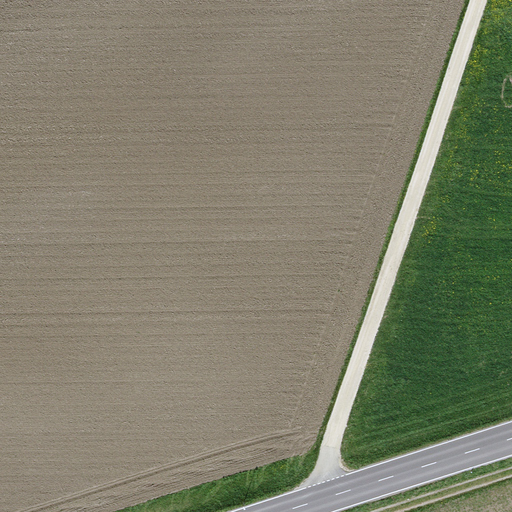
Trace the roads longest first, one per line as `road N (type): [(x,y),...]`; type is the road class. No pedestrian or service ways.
road 1 (track): [(476,0),(331,432),(318,499)]
road 2 (secondary): [(279,511),(511,438)]
road 3 (track): [(387,511),(511,472)]
